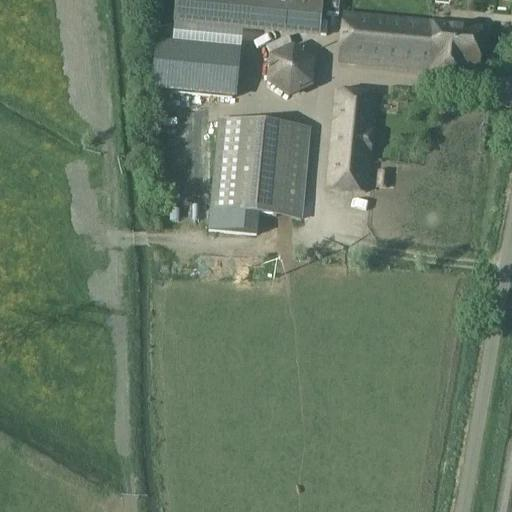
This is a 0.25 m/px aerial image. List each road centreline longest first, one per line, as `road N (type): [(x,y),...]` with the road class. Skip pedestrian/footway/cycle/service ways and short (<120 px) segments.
road 1 (track): [(130,240),(312,239),(503,270)]
road 2 (track): [(312,239),(324,76),(511,90)]
road 3 (unclassified): [(461,511),(511,223)]
